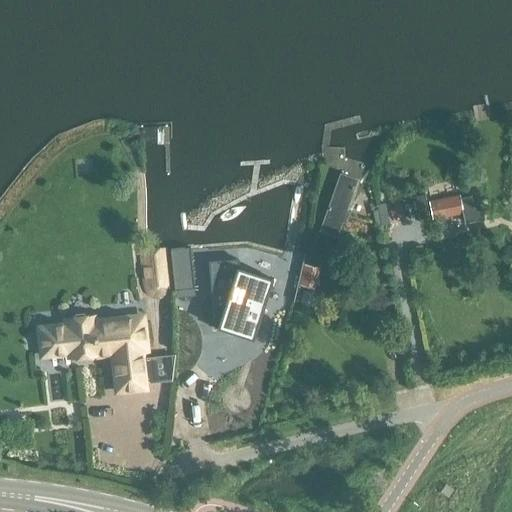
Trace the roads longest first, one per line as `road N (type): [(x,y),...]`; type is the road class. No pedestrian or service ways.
road 1 (residential): [(451,416),(429,413),(196,466),(158,466)]
road 2 (secondary): [(143,511),(0,486)]
